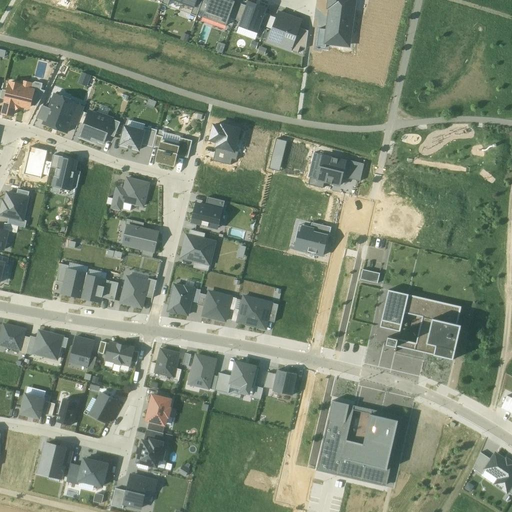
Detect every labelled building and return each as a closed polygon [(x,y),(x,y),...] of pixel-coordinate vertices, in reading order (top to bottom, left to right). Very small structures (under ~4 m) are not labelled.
[(203,0),(196,0),(192,15),(197,17),(199,11),(203,0)] [(205,13),(210,1),(207,0),(203,0),(199,11),(205,13)] [(209,0),(210,1),(205,13),(205,14),(218,19),(217,23),(226,26),(230,17),(235,2),(229,0),(209,0)] [(230,17),(236,19),(242,3),(232,0),(229,0),(235,2),(230,17)] [(349,46),(355,0),(329,0),(329,8),(331,8),(328,30),(326,43),(349,46)] [(267,8),(249,1),(247,7),(239,27),(257,34),(261,26),(265,13),(267,8)] [(241,22),(247,7),(241,4),(236,19),(235,20),(241,22)] [(265,13),(261,26),(267,28),(271,15),(265,13)] [(299,28),(302,21),(279,13),(269,43),(290,51),(292,44),(293,45),(299,28)] [(290,51),(297,54),(300,47),(306,49),(308,32),(299,28),(293,45),(292,44),(290,51)] [(326,48),(326,43),(328,30),(319,29),(317,47),(326,48)] [(81,72),(77,83),(86,86),(90,76),(81,72)] [(3,113),(14,117),(17,106),(30,109),(35,90),(32,89),(33,84),(22,81),(21,85),(10,83),(3,113)] [(35,90),(31,106),(38,107),(45,91),(41,90),(43,84),(36,82),(33,84),(32,89),(35,90)] [(45,121),(44,124),(68,133),(71,124),(78,105),(79,103),(54,94),(48,108),(52,110),(46,121),(45,121)] [(78,105),(71,124),(78,126),(79,124),(83,112),(85,108),(78,105)] [(48,108),(43,106),(37,117),(45,121),(46,121),(52,110),(48,108)] [(90,111),(89,115),(84,126),(80,138),(96,144),(97,142),(103,144),(107,135),(113,120),(90,111)] [(89,115),(83,112),(79,124),(84,126),(89,115)] [(107,135),(115,138),(121,123),(113,120),(107,135)] [(235,153),(241,129),(221,124),(220,126),(213,124),(209,142),(217,144),(216,148),(235,153)] [(144,132),(126,127),(121,145),(139,150),(141,144),(144,132)] [(144,132),(141,144),(153,147),(156,136),(157,131),(145,128),(144,132)] [(156,136),(153,147),(159,149),(162,140),(162,137),(156,136)] [(193,141),(180,138),(179,144),(180,144),(177,156),(188,158),(193,141)] [(279,172),(286,142),(275,139),(268,169),(279,172)] [(177,156),(180,144),(179,144),(162,140),(159,149),(156,162),(174,167),(177,156)] [(24,175),(41,179),(42,175),(45,161),(48,151),(31,147),(24,175)] [(235,153),(216,148),(213,162),(231,166),(232,159),(237,160),(238,153),(235,153)] [(51,167),(57,169),(59,169),(61,159),(62,157),(54,155),(51,167)] [(342,178),(346,161),(323,155),(317,182),(340,187),(342,178)] [(57,169),(53,185),(61,187),(60,189),(70,191),(71,187),(75,171),(76,162),(61,159),(59,169),(57,169)] [(52,163),(45,161),(42,175),(48,177),(52,163)] [(361,182),(365,165),(346,161),(342,178),(361,182)] [(81,172),(75,171),(71,187),(77,188),(81,172)] [(118,188),(113,208),(121,210),(123,201),(144,207),(149,185),(128,179),(125,189),(118,188)] [(18,190),(17,196),(28,198),(30,192),(18,190)] [(10,218),(23,221),(28,198),(17,196),(7,193),(4,207),(2,206),(0,216),(10,218)] [(224,202),(208,197),(206,206),(222,210),(224,202)] [(222,210),(206,206),(197,203),(192,223),(217,229),(222,210)] [(10,218),(8,225),(20,227),(26,228),(27,222),(23,221),(10,218)] [(128,226),(143,230),(145,225),(127,220),(126,226),(128,226)] [(5,224),(3,231),(8,232),(18,234),(20,227),(8,225),(5,224)] [(312,224),(310,232),(328,236),(330,228),(312,224)] [(128,226),(123,245),(143,250),(154,253),(159,234),(143,230),(128,226)] [(0,229),(0,249),(4,251),(8,232),(3,231),(0,229)] [(323,257),(328,236),(310,232),(299,229),(294,250),(323,257)] [(182,258),(196,261),(204,263),(210,265),(215,243),(204,240),(205,234),(191,230),(189,237),(187,236),(182,258)] [(363,269),(382,273),(387,250),(385,250),(388,240),(371,236),(363,269)] [(239,245),(236,257),(243,259),(246,247),(239,245)] [(153,259),(154,253),(143,250),(142,256),(153,259)] [(0,263),(4,264),(8,265),(9,259),(0,256),(0,263)] [(204,263),(196,261),(194,269),(208,272),(210,265),(204,263)] [(57,282),(65,284),(68,270),(69,266),(61,264),(57,282)] [(62,294),(81,299),(87,276),(87,274),(68,270),(65,284),(62,294)] [(378,284),(380,274),(363,270),(360,280),(378,284)] [(87,276),(81,299),(101,303),(102,299),(107,281),(87,276)] [(127,277),(121,303),(142,308),(145,297),(148,282),(127,277)] [(148,282),(145,297),(153,299),(157,281),(149,279),(148,282)] [(107,281),(102,299),(115,301),(119,284),(107,281)] [(174,285),(168,312),(189,316),(192,302),(195,289),(174,285)] [(201,290),(195,289),(192,302),(198,303),(201,294),(201,290)] [(389,291),(380,328),(401,332),(405,313),(422,317),(457,325),(462,307),(389,291)] [(205,307),(203,316),(226,322),(228,310),(231,297),(209,292),(208,296),(205,307)] [(205,307),(208,296),(201,294),(198,303),(198,305),(205,307)] [(231,297),(228,310),(235,311),(235,309),(237,299),(231,297)] [(240,311),(238,323),(266,330),(268,321),(272,304),(244,297),(240,311)] [(272,304),(268,321),(275,322),(279,305),(272,304)] [(232,321),(238,323),(240,311),(235,309),(235,311),(232,321)] [(417,332),(418,333),(416,343),(414,351),(454,360),(462,326),(457,325),(422,317),(420,325),(419,326),(417,327),(416,328),(416,330),(417,332)] [(0,345),(20,350),(24,337),(25,331),(4,325),(0,343),(0,345)] [(35,354),(57,360),(60,347),(63,338),(40,332),(38,338),(34,354),(35,354)] [(26,354),(30,338),(24,337),(20,350),(19,354),(26,355),(26,354)] [(35,354),(34,354),(38,338),(31,337),(30,338),(26,354),(34,356),(35,354)] [(69,339),(63,338),(60,347),(66,349),(69,339)] [(76,338),(69,362),(88,367),(95,343),(76,338)] [(399,349),(399,348),(401,341),(388,338),(386,346),(399,349)] [(399,348),(414,351),(416,343),(401,340),(399,348)] [(107,343),(101,342),(98,353),(104,355),(107,343)] [(111,343),(106,361),(130,366),(130,363),(133,351),(134,349),(111,343)] [(180,354),(161,350),(157,365),(155,373),(174,377),(176,369),(180,354)] [(140,352),(133,351),(130,363),(137,364),(140,352)] [(192,355),(186,354),(183,365),(189,366),(192,355)] [(216,360),(196,356),(189,385),(209,389),(212,376),(216,360)] [(232,376),(229,387),(241,390),(240,392),(252,395),(254,386),(258,370),(256,369),(257,367),(235,362),(232,376)] [(155,373),(157,365),(152,363),(149,375),(154,376),(155,373)] [(182,371),(176,369),(174,377),(173,380),(179,382),(182,371)] [(292,396),(297,375),(278,371),(277,375),(273,390),(273,391),(292,396)] [(219,373),(218,377),(215,391),(228,394),(229,387),(232,376),(219,373)] [(273,390),(277,375),(268,373),(264,388),(273,390)] [(218,377),(212,376),(209,389),(215,391),(218,377)] [(261,400),(264,388),(254,386),(252,395),(252,398),(261,400)] [(157,391),(156,397),(169,400),(170,395),(157,391)] [(90,415),(107,424),(118,402),(102,393),(90,415)] [(21,414),(39,419),(41,413),(44,399),(26,395),(21,414)] [(44,399),(41,413),(47,415),(49,404),(51,397),(45,396),(44,399)] [(147,421),(165,425),(167,417),(168,417),(170,409),(169,409),(171,401),(169,400),(156,397),(153,396),(151,405),(150,405),(148,412),(149,412),(147,421)] [(511,413),(511,398),(507,396),(501,409),(511,414),(511,413)] [(76,403),(63,400),(58,423),(71,426),(76,403)] [(316,470),(384,486),(399,421),(371,414),(363,445),(347,441),(354,411),(355,406),(332,401),(316,470)] [(49,404),(47,415),(52,416),(55,405),(49,404)] [(400,417),(355,406),(354,411),(371,414),(399,421),(400,417)] [(149,424),(148,430),(163,434),(165,427),(149,424)] [(148,430),(145,441),(150,443),(151,440),(161,443),(163,434),(148,430)] [(138,462),(157,467),(159,459),(162,460),(164,453),(161,452),(163,444),(161,443),(151,440),(150,443),(145,441),(143,441),(141,449),(139,448),(137,454),(140,455),(138,462)] [(39,473),(61,479),(64,468),(61,467),(65,450),(65,449),(46,444),(39,473)] [(64,468),(69,469),(74,453),(65,450),(61,467),(64,468)] [(486,469),(492,461),(481,453),(473,469),(482,475),(486,469)] [(511,485),(511,465),(496,455),(492,461),(486,469),(500,479),(496,485),(507,492),(508,492),(511,485)] [(109,474),(113,461),(99,457),(99,460),(92,458),(91,461),(108,465),(106,474),(109,474)] [(165,469),(167,461),(162,460),(159,459),(157,467),(165,469)] [(91,461),(85,460),(83,467),(80,481),(103,487),(106,474),(108,465),(91,461)] [(78,485),(83,467),(71,464),(67,482),(78,485)] [(180,473),(186,476),(189,470),(183,467),(180,473)] [(157,482),(133,476),(130,484),(129,484),(127,492),(124,505),(141,509),(143,500),(152,502),(157,482)] [(124,505),(127,492),(116,489),(111,506),(123,509),(124,505)] [(94,493),(92,501),(101,503),(103,495),(94,493)]
